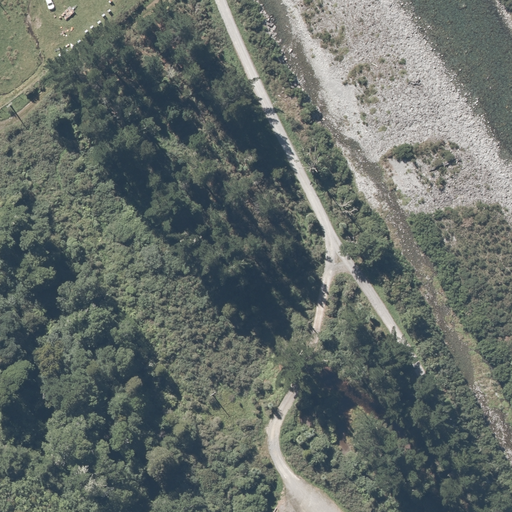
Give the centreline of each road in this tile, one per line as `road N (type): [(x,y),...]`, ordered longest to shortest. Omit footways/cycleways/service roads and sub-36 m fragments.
road 1 (track): [(226,0),(318,200),(503,511)]
road 2 (track): [(335,229),(319,316),(273,440),(311,511)]
